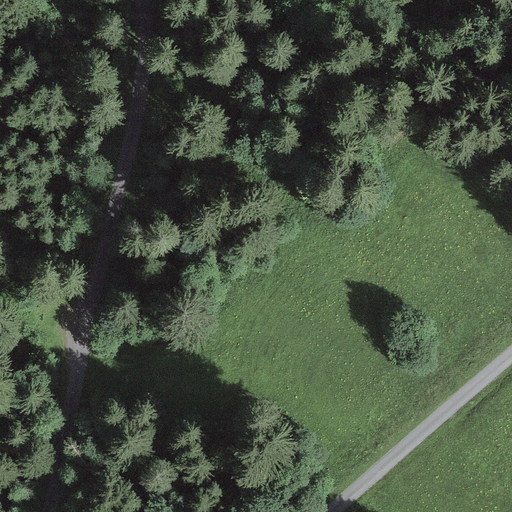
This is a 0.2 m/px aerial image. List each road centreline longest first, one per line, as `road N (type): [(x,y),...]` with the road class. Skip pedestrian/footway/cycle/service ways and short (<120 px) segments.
road 1 (track): [(49,511),(130,127),(139,0)]
road 2 (track): [(511,364),(341,511)]
